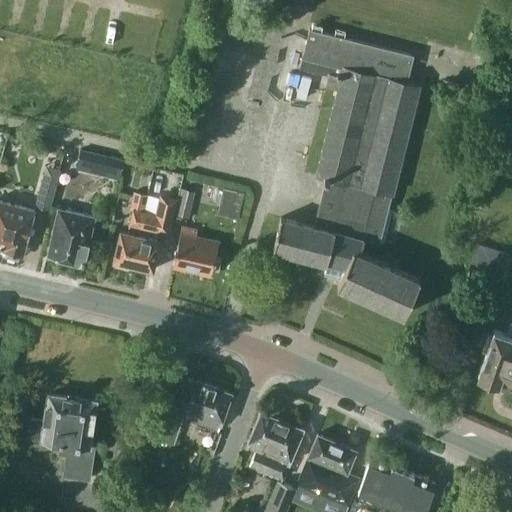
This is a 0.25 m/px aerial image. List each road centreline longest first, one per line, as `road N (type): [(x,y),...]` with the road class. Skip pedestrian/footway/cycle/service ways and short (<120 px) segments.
road 1 (tertiary): [(265,351),(166,318),(0,282)]
road 2 (tertiary): [(511,459),(265,351)]
road 3 (residential): [(208,511),(265,351)]
